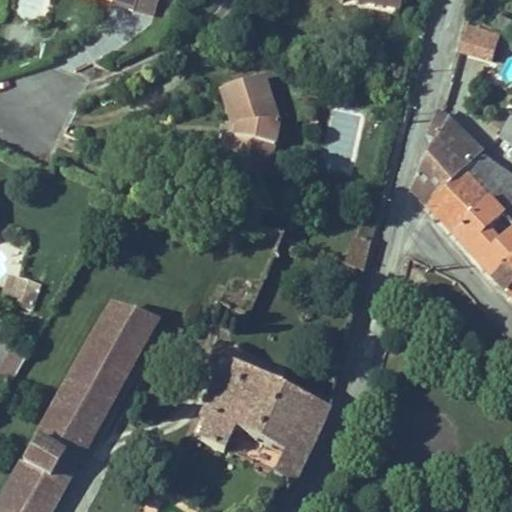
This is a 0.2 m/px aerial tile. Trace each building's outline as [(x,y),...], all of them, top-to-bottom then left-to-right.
[(17,0),(15,12),(45,18),(48,0),(17,0)] [(136,0),(113,0),(111,9),(133,15),(136,0)] [(136,0),(133,15),(153,20),(158,0),(136,0)] [(342,0),(342,4),(398,15),(400,0),(342,0)] [(494,63),(502,34),(467,24),(458,53),(494,63)] [(269,184),(278,130),(260,81),(217,97),(230,133),(237,135),(235,144),(229,143),(224,176),(269,184)] [(485,160),(488,157),(453,123),(433,113),(411,194),(423,206),(431,218),(434,215),(470,176),(485,160)] [(237,135),(230,133),(224,132),(222,142),(229,143),(235,144),(237,135)] [(511,135),(502,149),(511,155),(511,178),(485,160),(470,176),(493,206),(511,226),(511,135)] [(457,244),(493,206),(470,176),(434,215),(457,244)] [(511,226),(493,206),(457,244),(474,265),(496,289),(511,273),(511,226)] [(356,225),(344,262),(362,267),(376,222),(365,219),(362,227),(356,225)] [(511,273),(496,289),(507,299),(511,303),(511,273)] [(49,290),(15,280),(6,309),(40,319),(49,290)] [(154,337),(111,312),(25,462),(69,487),(154,337)] [(10,353),(2,366),(16,374),(23,361),(10,353)] [(0,383),(8,388),(16,374),(2,366),(0,369),(0,383)] [(289,500),(325,423),(217,373),(190,432),(199,436),(190,457),(218,470),(228,448),(278,471),(269,490),(289,500)] [(55,511),(69,487),(25,462),(11,487),(55,511)] [(389,492),(386,471),(362,474),(365,495),(389,492)] [(54,511),(55,511),(11,487),(0,506),(0,511),(54,511)]
